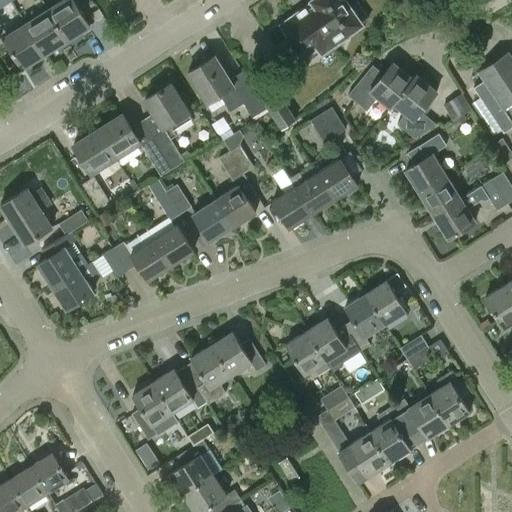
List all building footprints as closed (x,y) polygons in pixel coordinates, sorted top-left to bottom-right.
[(0,0),(0,8),(13,0),(0,0)] [(62,0),(48,9),(67,39),(89,26),(72,0),(62,0)] [(340,37),(346,33),(369,17),(357,0),(352,0),(347,4),(343,0),(312,0),(313,1),(281,24),(305,59),(339,36),(340,37)] [(48,9),(26,23),(45,53),(67,39),(48,9)] [(22,67),(45,53),(26,23),(3,37),(22,67)] [(511,56),(508,51),(478,71),(484,79),(474,87),(504,132),(511,126),(511,56)] [(253,116),(268,106),(265,101),(243,68),(229,77),(215,55),(188,72),(207,102),(218,95),(229,111),(244,102),(253,116)] [(394,101),(412,79),(412,78),(392,62),(376,81),(365,72),(347,94),(366,110),(379,95),(391,105),(395,102),(394,101)] [(436,92),(415,74),(412,78),(412,79),(394,101),(395,102),(406,111),(396,123),(413,138),(435,124),(420,111),(436,92)] [(163,127),(152,134),(173,168),(185,160),(169,137),(177,132),(175,129),(192,118),(170,83),(145,98),(163,127)] [(265,101),(268,106),(282,128),(296,119),(278,92),(265,101)] [(452,115),(468,108),(462,95),(447,102),(452,115)] [(331,106),(311,120),(325,142),(345,128),(331,106)] [(97,128),(115,157),(140,142),(122,113),(97,128)] [(91,173),(115,157),(97,128),(73,144),(91,173)] [(233,133),(223,139),(230,149),(229,150),(243,172),(253,166),(239,143),(243,135),(240,129),(233,133)] [(420,192),(447,175),(433,152),(445,144),(438,133),(406,153),(413,164),(405,169),(420,192)] [(152,134),(140,142),(161,175),(173,168),(152,134)] [(229,150),(219,156),(233,179),(243,172),(229,150)] [(316,172),(334,200),(357,185),(339,157),(316,172)] [(289,178),(294,186),(312,214),(334,200),(316,172),(304,180),(299,171),(289,178)] [(511,186),(503,171),(492,178),(507,203),(511,199),(511,186)] [(420,192),(434,214),(461,197),(447,175),(420,192)] [(93,176),(81,183),(96,207),(108,200),(93,176)] [(461,197),(434,214),(448,237),(476,220),(468,207),(487,195),(496,210),(507,203),(492,178),(461,197)] [(174,186),(167,190),(180,212),(190,206),(177,184),(174,186)] [(238,184),(215,199),(232,226),(255,211),(238,184)] [(50,227),(40,211),(52,203),(40,186),(29,193),(26,188),(0,204),(0,206),(23,244),(50,227)] [(289,228),(312,214),(294,186),(272,200),(289,228)] [(166,190),(156,196),(170,218),(180,212),(167,190),(166,190)] [(232,226),(215,199),(193,213),(210,240),(232,226)] [(65,235),(66,234),(89,220),(82,209),(58,224),(65,235)] [(173,225),(153,238),(170,265),(193,251),(175,224),(173,225)] [(71,242),(66,234),(65,235),(42,249),(47,257),(37,263),(51,286),(88,263),(80,252),(71,257),(64,246),(71,242)] [(123,241),(112,248),(127,270),(137,264),(148,280),(170,265),(153,238),(130,253),(125,244),(123,241)] [(116,277),(127,270),(112,248),(102,255),(116,277)] [(93,260),(88,263),(51,286),(65,309),(92,292),(85,280),(99,271),(93,260)] [(385,279),(365,292),(384,323),(405,310),(385,279)] [(503,327),(511,321),(511,293),(505,283),(484,296),(503,327)] [(352,319),(343,324),(360,350),(369,345),(363,336),(384,323),(365,292),(344,306),(352,319)] [(326,317),(305,330),(325,360),(329,358),(331,362),(339,364),(360,350),(343,324),(335,330),(326,317)] [(304,373),(325,360),(305,330),(285,343),(304,373)] [(232,331),(211,345),(230,375),(251,362),(257,370),(266,364),(250,340),(241,345),(232,331)] [(399,347),(407,358),(428,345),(420,333),(399,347)] [(192,360),(183,366),(206,402),(207,404),(226,392),(219,382),(230,375),(211,345),(190,357),(192,360)] [(428,345),(407,358),(414,369),(435,356),(428,345)] [(173,367),(152,381),(172,412),(193,398),(199,407),(206,402),(183,366),(175,370),(173,367)] [(441,387),(429,394),(448,424),(469,411),(453,386),(459,382),(451,370),(436,379),(441,387)] [(377,378),(368,384),(375,394),(384,389),(377,378)] [(172,412),(152,381),(131,394),(140,408),(131,413),(147,438),(176,420),(172,412)] [(319,398),(326,409),(347,396),(340,385),(319,398)] [(403,398),(394,404),(418,442),(448,424),(429,394),(408,407),(403,398)] [(347,396),(326,409),(333,420),(354,407),(347,396)] [(370,432),(389,461),(410,448),(409,448),(418,442),(394,404),(376,415),(382,424),(370,432)] [(199,429),(188,436),(193,444),(204,437),(199,429)] [(357,481),(389,461),(370,432),(339,452),(357,481)] [(169,472),(182,494),(213,474),(200,453),(209,448),(203,439),(192,445),(176,455),(182,464),(169,472)] [(52,452),(30,466),(46,492),(68,478),(52,452)] [(159,463),(155,456),(145,463),(149,469),(159,463)] [(287,456),(278,462),(291,482),(300,477),(287,456)] [(30,466),(9,479),(25,505),(46,492),(30,466)] [(200,511),(209,507),(212,511),(219,511),(240,498),(235,491),(227,496),(213,474),(182,494),(193,511),(200,511)] [(9,479),(0,484),(0,511),(13,511),(25,505),(9,479)] [(279,491),(270,498),(279,511),(289,506),(279,491)] [(237,511),(246,507),(240,498),(219,511),(237,511)] [(59,511),(71,511),(63,499),(54,504),(59,511)]
